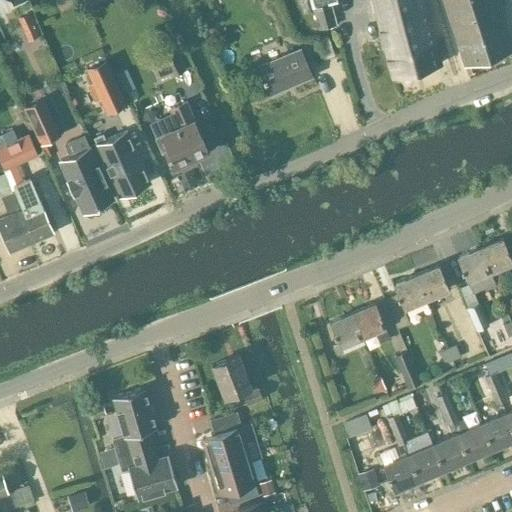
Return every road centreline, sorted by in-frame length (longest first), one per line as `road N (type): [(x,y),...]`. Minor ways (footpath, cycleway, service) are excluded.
road 1 (unclassified): [(0,289),(511,74)]
road 2 (tertiary): [(155,336),(511,186)]
road 3 (residential): [(208,511),(155,336)]
road 4 (tertiary): [(0,397),(155,336)]
